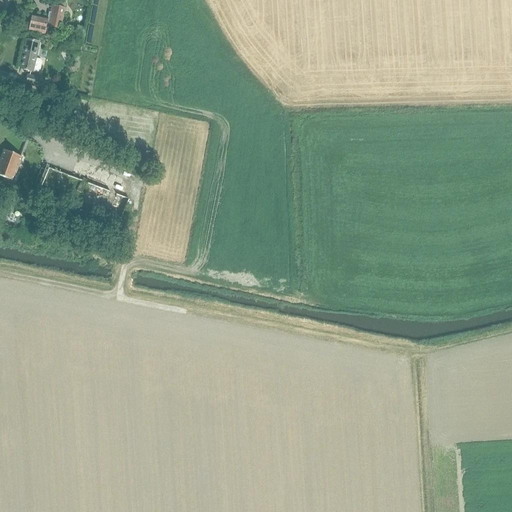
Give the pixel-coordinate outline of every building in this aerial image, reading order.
[(29,28),(29,30),(45,33),(46,27),(60,30),(64,9),(52,6),(50,13),(49,12),(47,20),(32,16),(31,22),(29,23),(28,26),(29,28)] [(21,67),(20,69),(33,72),(33,71),(38,72),(40,70),(42,62),(41,60),(35,59),(39,42),(26,40),(21,67)] [(41,86),(43,79),(27,76),(26,83),(41,86)] [(20,146),(25,147),(29,136),(24,134),(20,146)] [(4,151),(0,161),(0,176),(5,178),(0,190),(9,193),(17,171),(19,166),(22,158),(4,151)] [(49,168),(38,194),(118,225),(129,199),(49,168)]
